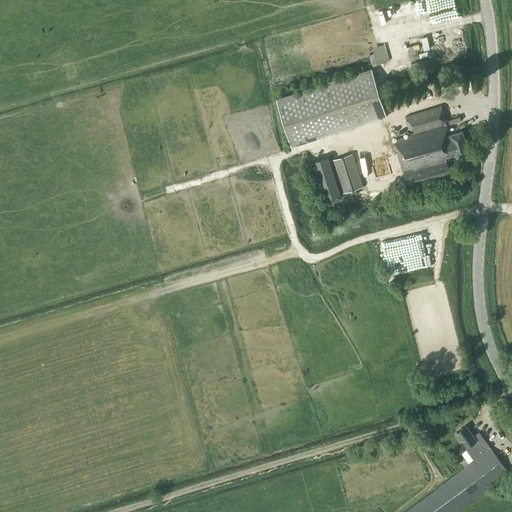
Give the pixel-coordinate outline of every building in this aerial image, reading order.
[(383,6),(386,18),(407,14),(404,2),(383,6)] [(426,48),(434,47),(433,36),(412,38),(412,43),(426,42),(426,48)] [(377,45),(379,51),(374,52),(377,63),(393,59),(388,42),(377,45)] [(293,145),(388,114),(373,66),(277,96),(293,145)] [(389,95),(390,96),(394,110),(425,99),(420,84),(389,95)] [(442,106),(417,113),(407,115),(413,134),(394,139),(408,186),(452,173),(447,158),(456,154),(457,156),(471,152),(464,128),(450,133),(442,106)] [(343,192),(364,185),(354,152),(333,159),(343,192)] [(341,193),(329,156),(312,162),(325,199),(341,193)] [(455,511),(510,472),(505,466),(483,435),(477,439),(474,435),(475,435),(466,423),(457,430),(465,442),(466,442),(467,444),(464,446),(475,460),(467,465),(453,477),(404,511),(455,511)]
